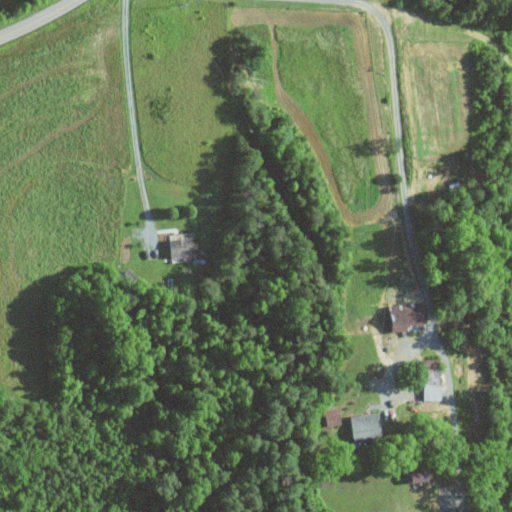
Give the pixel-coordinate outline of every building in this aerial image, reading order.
[(195,254),(194,236),(164,237),(164,255),(195,254)] [(419,324),(415,300),(381,306),(385,330),(419,324)] [(434,383),(435,359),(419,358),(419,382),(434,383)] [(435,383),(418,384),(419,399),(435,399),(435,383)] [(345,415),(347,439),(377,436),(375,412),(345,415)]
